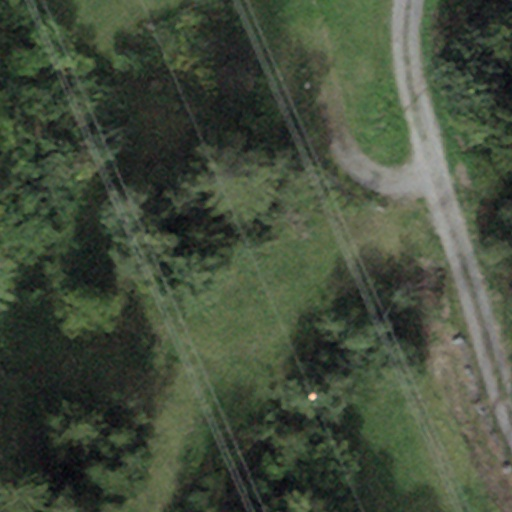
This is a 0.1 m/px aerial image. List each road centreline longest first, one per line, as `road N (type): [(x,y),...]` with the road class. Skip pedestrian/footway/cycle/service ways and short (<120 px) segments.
road 1 (track): [(511,434),(410,78),(406,0)]
road 2 (track): [(427,142),(415,178),(381,183),(351,165),(317,68),(311,0)]
